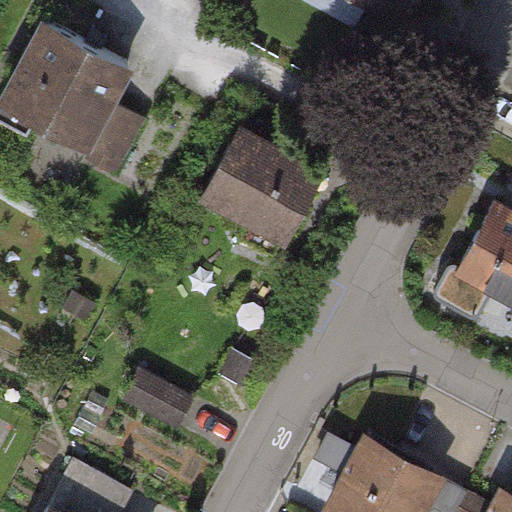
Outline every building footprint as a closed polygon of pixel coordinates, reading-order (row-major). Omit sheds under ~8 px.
[(420,0),(380,0),(412,16),(420,0)] [(134,65),(46,19),(4,102),(122,163),(143,122),(113,107),(134,65)] [(208,192),(289,234),(325,166),(244,124),(208,192)] [(511,289),(511,207),(499,200),(465,265),(511,289)] [(345,511),(427,511),(448,475),(368,432),(330,504),(345,511)] [(511,511),(511,490),(505,486),(490,511),(511,511)] [(45,511),(75,511),(52,500),(45,511)]
